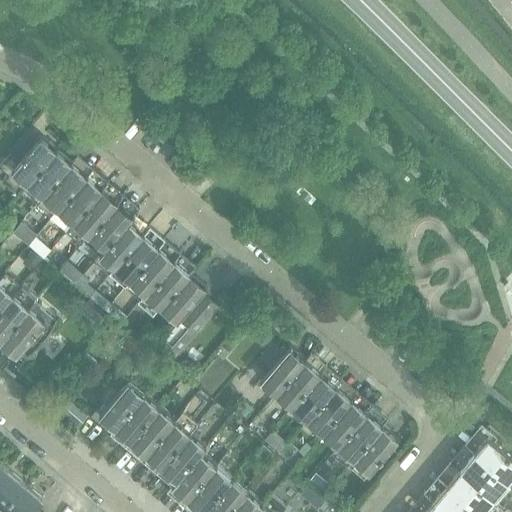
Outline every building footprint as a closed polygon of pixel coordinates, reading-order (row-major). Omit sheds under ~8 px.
[(2,180),(19,193),(58,147),(41,133),(19,159),(10,152),(0,164),(9,172),(2,180)] [(58,147),(19,193),(20,194),(31,182),(45,193),(73,160),(58,147)] [(73,160),(45,193),(60,207),(88,173),(73,160)] [(88,173),(60,207),(75,219),(103,186),(88,173)] [(103,186),(75,219),(91,233),(119,199),(103,186)] [(91,233),(85,239),(100,252),(101,253),(130,218),(135,213),(119,199),(91,233)] [(130,218),(101,253),(116,266),(145,231),(130,218)] [(36,235),(38,233),(23,219),(14,230),(29,243),(36,235)] [(116,266),(110,273),(125,286),(131,279),(160,244),(145,231),(116,266)] [(160,244),(131,279),(146,291),(147,292),(176,257),(160,244)] [(34,249),(23,261),(33,269),(43,257),(34,249)] [(147,292),(146,291),(138,301),(153,314),(162,304),(191,270),(176,257),(147,292)] [(207,284),(191,270),(162,304),(178,318),(156,344),(174,359),(221,304),(203,289),(207,284)] [(83,272),(75,282),(81,287),(86,281),(89,278),(83,272)] [(0,279),(0,308),(14,292),(0,279)] [(14,292),(0,308),(0,338),(1,339),(35,298),(38,295),(23,282),(14,292)] [(96,289),(91,295),(105,308),(110,302),(96,289)] [(77,304),(97,321),(103,314),(100,312),(103,308),(90,297),(86,301),(83,298),(77,304)] [(35,298),(1,339),(0,339),(0,344),(4,348),(7,345),(17,352),(21,348),(27,353),(26,354),(27,354),(37,347),(45,339),(52,329),(57,318),(56,317),(55,318),(40,305),(41,304),(35,298)] [(256,362),(267,371),(261,378),(277,391),(306,357),(290,344),(284,351),(273,341),(261,356),(256,362)] [(306,357),(277,391),(292,404),(321,370),(306,357)] [(321,370),(292,404),(308,417),(337,383),(321,370)] [(100,412),(116,425),(145,391),(129,378),(100,412)] [(337,383),(308,417),(323,430),(352,396),(337,383)] [(145,391),(116,425),(131,439),(160,404),(145,391)] [(352,396),(323,430),(338,443),(367,409),(352,396)] [(69,399),(60,409),(79,425),(88,415),(69,399)] [(160,404),(131,439),(147,452),(176,417),(160,404)] [(338,443),(332,451),(347,464),(353,456),(383,422),(367,409),(338,443)] [(176,417),(147,452),(162,464),(191,430),(176,417)] [(383,422),(353,456),(370,470),(380,457),(388,448),(399,435),(383,422)] [(262,426),(256,433),(262,439),(268,432),(262,426)] [(191,430),(162,464),(177,477),(172,483),(173,484),(201,450),(206,443),(191,430)] [(473,450),(508,480),(511,475),(511,453),(487,433),(473,450)] [(388,448),(380,457),(386,463),(395,453),(388,448)] [(201,450),(173,484),(188,497),(217,463),(201,450)] [(460,467),(495,496),(508,480),(473,450),(460,467)] [(2,462),(0,464),(0,501),(1,502),(21,479),(2,462)] [(217,463),(188,497),(203,510),(232,476),(217,463)] [(446,483),(481,511),(495,496),(460,467),(446,483)] [(316,469),(308,479),(316,485),(324,475),(316,469)] [(232,476),(203,510),(205,511),(228,511),(247,489),(232,476)] [(21,479),(1,502),(0,503),(0,511),(4,511),(8,508),(12,511),(30,511),(36,507),(44,498),(21,479)] [(308,483),(300,493),(309,500),(317,490),(308,483)] [(433,499),(448,511),(481,511),(446,483),(433,499)] [(247,489),(228,511),(254,511),(263,502),(247,489)] [(263,502),(254,511),(280,511),(286,505),(271,493),(263,503),(263,502)] [(421,511),(448,511),(433,499),(421,511)]
